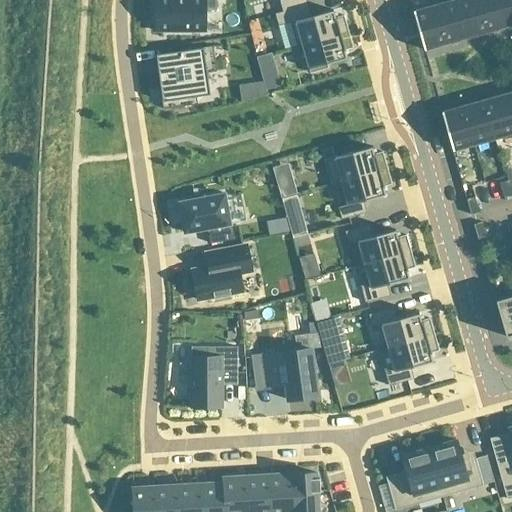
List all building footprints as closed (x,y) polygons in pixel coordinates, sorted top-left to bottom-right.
[(204,9),(215,9),(214,0),(154,0),(154,31),(204,31),(204,9)] [(278,0),(282,12),(307,4),(305,0),(278,0)] [(466,38),(454,0),(451,0),(434,5),(445,44),(466,38)] [(486,32),(477,0),(454,0),(466,38),(486,32)] [(507,26),(499,0),(477,0),(486,32),(507,26)] [(511,24),(511,0),(499,0),(507,26),(511,24)] [(310,16),(307,4),(282,12),(274,14),(277,26),(290,22),(297,47),(301,45),(301,44),(347,31),(343,15),(334,18),(332,10),(310,16)] [(445,44),(434,5),(412,11),(423,50),(445,44)] [(352,47),(347,31),(301,44),(301,45),(309,73),(327,68),(326,63),(345,57),(343,49),(352,47)] [(209,94),(206,73),(216,71),(212,45),(196,48),(176,51),(178,66),(157,69),(159,83),(158,84),(162,109),(197,104),(196,96),(209,94)] [(271,53),(256,57),(260,70),(275,66),(271,53)] [(262,80),(254,82),(258,96),(266,94),(262,80)] [(511,133),(511,122),(504,94),(483,100),(494,139),(511,133)] [(494,139),(483,100),(462,106),(473,145),(494,139)] [(473,145),(462,106),(441,112),(452,151),(473,145)] [(324,159),(324,160),(331,184),(340,182),(340,181),(386,168),(381,151),(373,154),(371,146),(333,157),(324,159)] [(322,150),(324,159),(333,157),(330,147),(322,150)] [(390,183),(386,168),(340,181),(340,182),(346,204),(337,207),(341,219),(365,212),(362,200),(384,194),(382,186),(390,183)] [(295,192),(289,170),(274,174),(281,197),(295,192)] [(511,196),(506,181),(499,183),(503,198),(511,196)] [(225,193),(179,202),(184,232),(207,227),(210,243),(234,238),(225,193)] [(474,197),(467,199),(471,214),(479,212),(474,197)] [(486,237),(483,229),(481,222),(474,224),(478,239),(486,237)] [(352,242),(359,264),(359,266),(410,251),(405,235),(397,237),(394,229),(372,235),(369,224),(344,231),(348,243),(352,242)] [(191,269),(197,299),(213,296),(213,301),(230,297),(229,293),(242,291),(239,273),(251,270),(246,245),(205,253),(208,267),(191,269)] [(414,267),(410,251),(359,266),(359,264),(354,266),(365,302),(390,295),(386,284),(408,277),(406,269),(414,267)] [(511,334),(511,294),(494,300),(505,336),(511,334)] [(371,326),(380,324),(387,346),(387,347),(433,334),(429,318),(420,321),(418,313),(396,319),(393,308),(368,314),(371,326)] [(256,310),(243,312),(244,319),(257,317),(256,310)] [(438,350),(433,334),(387,347),(387,346),(378,349),(388,386),(413,379),(410,367),(431,361),(429,353),(438,350)] [(221,385),(237,385),(237,346),(207,346),(207,356),(191,356),(191,406),(220,406),(221,385)] [(310,348),(262,355),(267,386),(278,384),(284,383),(285,387),(287,400),(317,396),(310,348)] [(343,360),(328,365),(330,372),(345,367),(343,360)] [(511,423),(508,424),(511,438),(511,446),(493,452),(506,499),(511,497),(511,423)] [(475,458),(461,462),(455,440),(428,447),(442,496),(482,485),(475,458)] [(407,477),(387,483),(394,510),(442,496),(428,447),(401,455),(407,477)] [(291,474),(293,511),(317,511),(316,491),(319,491),(318,477),(315,478),(315,473),(291,474)] [(293,511),(291,474),(269,475),(270,511),(293,511)] [(246,477),(247,511),(270,511),(269,475),(246,477)] [(247,511),(246,477),(222,478),(222,483),(223,483),(225,511),(247,511)] [(201,484),(202,511),(225,511),(223,483),(222,483),(201,484)] [(202,511),(201,484),(178,486),(179,511),(202,511)] [(179,511),(178,486),(155,487),(156,511),(179,511)] [(156,511),(155,487),(131,488),(132,511),(156,511)]
